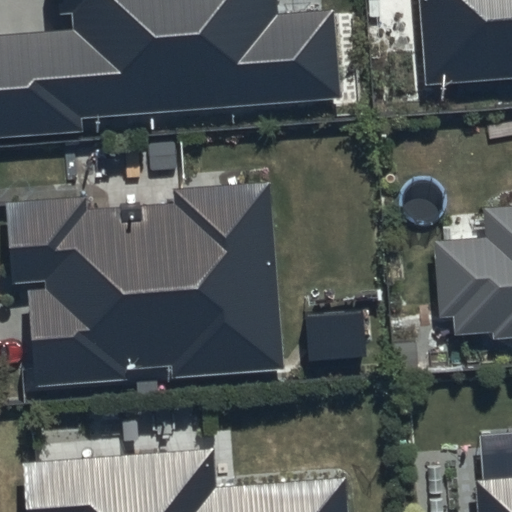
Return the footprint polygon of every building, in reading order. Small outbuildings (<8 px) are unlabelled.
[(55,0),(56,2),(69,1),(70,17),(0,22),(0,123),(78,118),(77,104),(337,85),(330,0),(305,0),(274,2),(274,0),(55,0)] [(511,0),(417,0),(423,71),(511,64),(511,0)] [(83,184),(2,190),(8,271),(43,269),(44,277),(26,278),(34,375),(126,368),(125,358),(170,355),(171,366),(282,358),(268,171),(171,178),(172,192),(84,198),(83,184)] [(511,194),(480,196),(483,226),(431,230),(437,307),(453,306),(454,323),(489,320),(490,329),(511,326),(511,194)] [(211,437),(21,450),(24,511),(345,511),(342,467),(213,476),(211,437)] [(511,511),(511,467),(475,470),(477,511),(511,511)]
